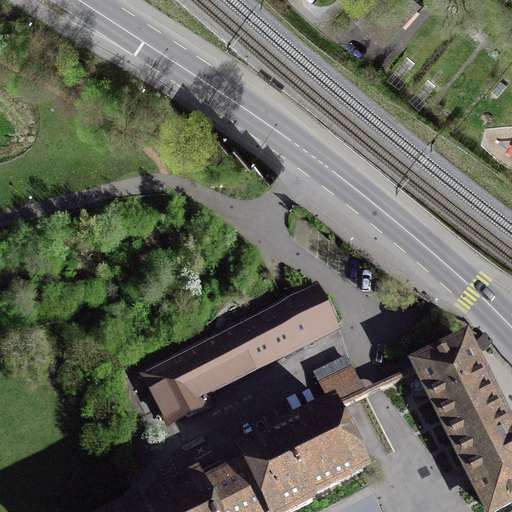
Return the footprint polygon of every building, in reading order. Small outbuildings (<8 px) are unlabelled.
[(387,51),(410,23),(382,0),(377,0),(357,25),(387,51)] [(320,287),(183,356),(205,398),(341,330),(320,287)] [(489,511),(498,511),(511,505),(511,434),(466,345),(417,371),(455,445),(489,511)] [(209,406),(205,398),(183,356),(139,378),(165,428),(209,406)] [(361,396),(348,370),(320,384),(333,410),(361,396)] [(333,410),(234,460),(260,511),(264,511),(271,509),(272,511),(293,511),(296,511),(311,503),(308,498),(364,470),(333,410)] [(260,511),(234,460),(224,465),(226,469),(202,481),(216,511),(260,511)] [(129,511),(216,511),(202,481),(197,470),(189,474),(192,482),(165,495),(164,492),(157,495),(158,498),(129,511)]
